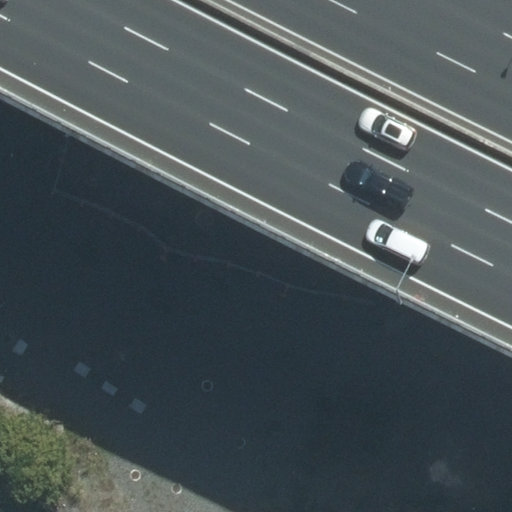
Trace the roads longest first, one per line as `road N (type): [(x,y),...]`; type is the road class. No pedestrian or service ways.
road 1 (motorway): [(511,202),(109,0)]
road 2 (motorway): [(374,0),(511,69)]
